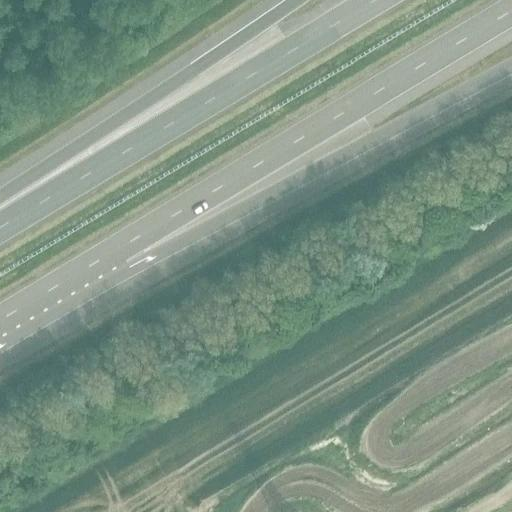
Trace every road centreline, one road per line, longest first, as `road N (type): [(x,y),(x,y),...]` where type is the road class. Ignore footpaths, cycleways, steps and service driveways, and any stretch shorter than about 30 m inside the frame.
road 1 (trunk): [(101,261),(511,15)]
road 2 (trunk): [(101,261),(281,187),(511,64)]
road 3 (trunk): [(377,0),(0,228)]
road 4 (trunk): [(303,0),(0,196)]
